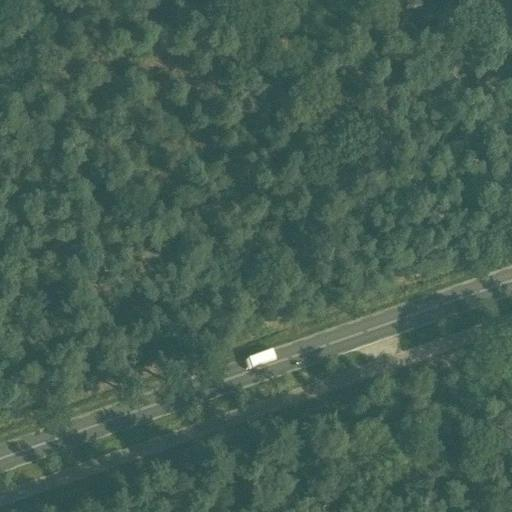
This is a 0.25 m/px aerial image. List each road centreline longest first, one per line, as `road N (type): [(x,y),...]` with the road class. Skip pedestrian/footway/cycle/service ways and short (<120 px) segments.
road 1 (primary): [(0,461),(511,282)]
road 2 (track): [(384,366),(413,511)]
road 3 (track): [(389,383),(365,407),(347,511)]
